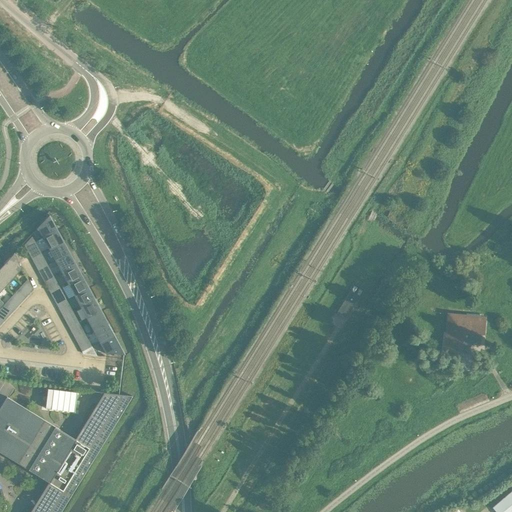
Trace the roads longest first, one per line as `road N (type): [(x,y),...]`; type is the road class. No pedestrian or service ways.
road 1 (primary): [(187,511),(178,424),(151,312),(86,173)]
road 2 (primary): [(62,192),(108,256),(138,317),(165,401),(178,511)]
